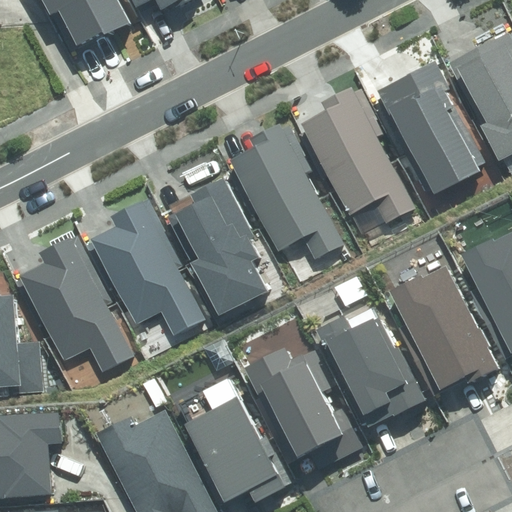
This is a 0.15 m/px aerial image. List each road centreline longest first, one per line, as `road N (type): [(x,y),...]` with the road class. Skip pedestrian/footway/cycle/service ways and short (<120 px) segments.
road 1 (residential): [(0,186),(364,0)]
road 2 (residential): [(387,511),(511,424)]
